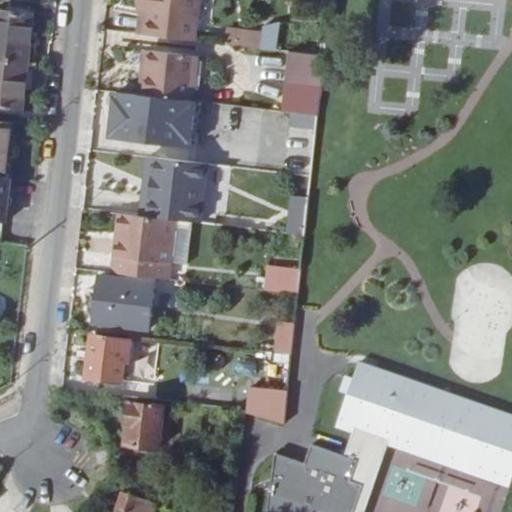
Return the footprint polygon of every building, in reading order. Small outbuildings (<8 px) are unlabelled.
[(201,0),(147,0),(146,11),(152,12),(148,37),(197,42),(201,0)] [(0,58),(30,63),(35,17),(0,13),(0,58)] [(225,27),(225,46),(276,48),(276,28),(225,27)] [(148,74),(145,96),(190,102),(197,57),(151,52),(149,68),(152,68),(151,74),(148,74)] [(322,92),(326,58),(290,54),(286,88),(322,92)] [(0,58),(0,109),(25,112),(30,63),(0,58)] [(145,96),(118,93),(111,139),(190,150),(197,103),(190,102),(145,96)] [(289,124),(312,127),(313,115),(291,112),(289,124)] [(0,178),(7,179),(15,124),(0,122),(0,178)] [(149,217),(193,223),(201,224),(209,164),(157,158),(154,178),(157,178),(154,197),(152,197),(149,217)] [(9,179),(7,179),(0,178),(0,223),(3,224),(6,206),(0,205),(0,194),(7,195),(9,179)] [(288,235),(305,237),(309,208),(292,206),(288,235)] [(188,267),(193,223),(149,217),(128,214),(124,242),(119,242),(115,274),(169,281),(171,265),(188,267)] [(128,214),(122,214),(119,242),(124,242),(128,214)] [(277,270),(273,294),(298,298),(301,273),(277,270)] [(150,332),(157,280),(130,277),(130,280),(102,277),(95,325),(150,332)] [(275,323),(271,354),(291,357),(295,326),(275,323)] [(133,342),(94,336),(88,378),(125,383),(127,361),(131,361),(133,342)] [(250,388),(247,413),(283,424),(287,392),(250,388)] [(162,449),(167,407),(133,404),(128,445),(162,449)] [(361,458),(314,442),(308,461),(278,451),(268,511),(355,511),(366,483),(354,479),(361,458)] [(141,499),(125,493),(118,511),(156,511),(159,505),(141,498),(141,499)]
